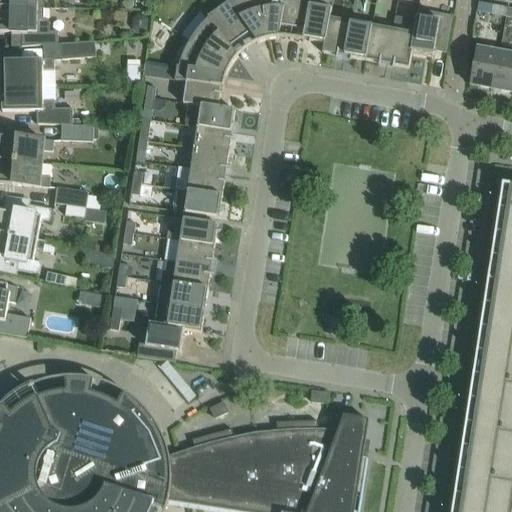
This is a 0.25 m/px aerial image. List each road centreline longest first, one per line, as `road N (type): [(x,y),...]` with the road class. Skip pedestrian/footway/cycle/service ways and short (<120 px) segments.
road 1 (residential): [(421,389),(268,366),(244,344),(279,105),(286,91),(312,83),(423,103),(466,130)]
road 2 (residential): [(466,130),(421,389)]
road 3 (residential): [(421,389),(402,511)]
